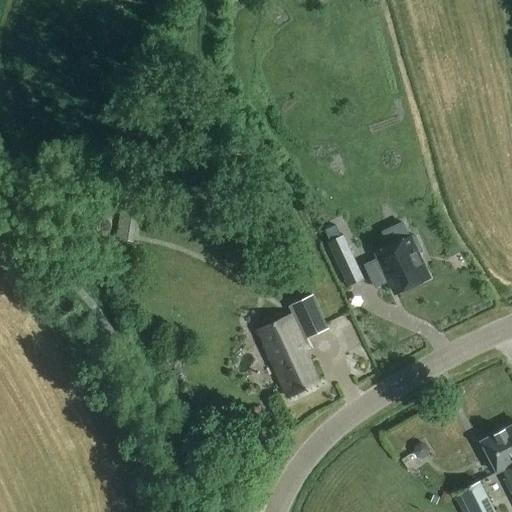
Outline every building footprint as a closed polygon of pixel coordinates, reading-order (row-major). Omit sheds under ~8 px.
[(278,223),(278,209),(264,209),(264,219),(268,223),(278,223)] [(116,240),(133,242),(137,215),(120,212),(116,240)] [(380,259),(365,266),(375,288),(390,281),(396,294),(429,278),(417,254),(423,252),(415,236),(377,254),(380,259)] [(355,267),(341,237),(328,243),(342,273),(355,267)] [(303,351),(309,349),(305,341),(328,329),(312,295),(292,305),(296,313),(292,315),(292,314),(258,331),(289,398),(318,385),(303,351)] [(503,470),(511,487),(511,427),(482,442),(497,473),(503,470)] [(417,458),(419,459),(421,459),(423,459),(425,459),(426,458),(428,457),(429,455),(429,454),(429,452),(429,449),(428,447),(426,445),(425,444),(423,444),(421,444),(419,444),(417,445),(415,447),(414,449),(414,451),(414,453),(415,455),(416,457),(417,458)] [(496,511),(480,482),(454,495),(462,511),(496,511)]
